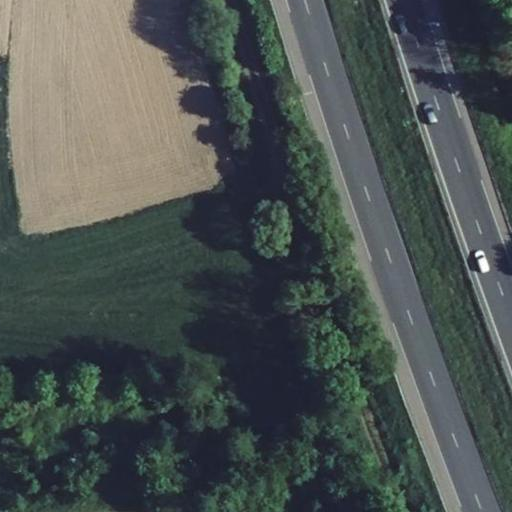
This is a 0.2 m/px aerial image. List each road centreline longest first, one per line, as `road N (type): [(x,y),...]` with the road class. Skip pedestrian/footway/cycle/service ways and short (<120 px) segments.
road 1 (motorway): [(303,0),(480,511)]
road 2 (track): [(233,0),(399,511)]
road 3 (motorway): [(511,324),(402,0)]
